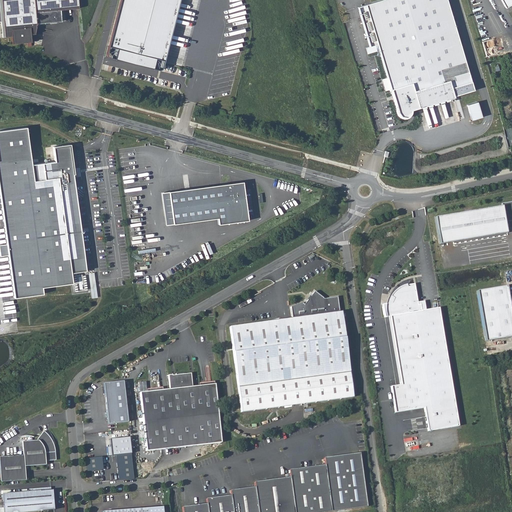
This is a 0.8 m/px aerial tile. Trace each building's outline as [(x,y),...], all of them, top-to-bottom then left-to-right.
[(0,0),(0,21),(2,37),(11,36),(11,43),(27,42),(30,42),(30,34),(34,34),(36,27),(35,23),(61,21),(60,10),(78,8),(77,0),(0,0)] [(196,0),(127,0),(115,48),(179,65),(196,0)] [(475,91),(447,0),(391,0),(361,9),(373,48),(382,45),(401,112),(475,91)] [(478,103),(469,105),(473,121),(483,118),(478,103)] [(71,288),(86,286),(67,144),(51,146),(53,161),(29,164),(24,126),(0,129),(0,205),(5,243),(0,243),(0,254),(6,254),(12,296),(41,292),(40,283),(70,279),(71,288)] [(338,146),(337,137),(326,138),(327,147),(338,146)] [(244,181),(163,193),(167,225),(219,217),(220,224),(250,220),(244,181)] [(502,206),(435,217),(439,244),(507,233),(505,222),(511,220),(511,201),(501,203),(502,206)] [(391,386),(395,413),(424,408),(428,431),(459,426),(439,308),(422,311),(421,304),(418,305),(414,284),(406,285),(402,287),(398,289),(395,292),(393,293),(390,296),(393,298),(391,303),(382,304),(385,318),(390,317),(401,384),(391,386)] [(511,312),(507,286),(478,291),(486,341),(511,337),(511,312)] [(291,306),(292,318),(229,327),(241,412),(353,396),(341,311),(338,311),(337,296),(324,298),(314,290),(310,295),(309,294),(306,298),(307,299),(304,304),(302,302),(291,306)] [(169,390),(140,393),(146,451),(221,443),(214,384),(192,387),(191,374),(172,376),(172,375),(168,375),(169,390)] [(123,380),(103,383),(108,424),(128,422),(123,380)] [(139,382),(139,391),(147,390),(146,381),(139,382)] [(45,460),(56,459),(55,451),(55,446),(54,441),(52,436),(49,431),(46,427),(44,424),(37,432),(37,433),(21,435),(22,448),(23,454),(0,456),(0,473),(1,482),(26,479),(25,466),(46,464),(45,460)] [(130,436),(110,439),(111,447),(107,447),(108,456),(116,455),(130,453),(132,453),(130,436)] [(130,453),(116,455),(117,480),(133,479),(130,453)] [(329,511),(368,507),(360,453),(325,458),(326,465),(290,470),(291,477),(255,482),(256,487),(231,490),(232,495),(207,499),(208,504),(183,507),(183,511),(329,511)] [(86,457),(87,471),(103,469),(102,456),(86,457)] [(4,511),(17,511),(55,509),(53,489),(51,489),(51,486),(29,488),(29,491),(3,493),(4,511)]
